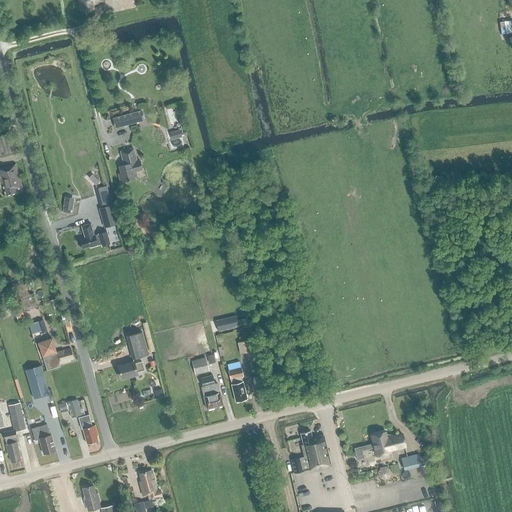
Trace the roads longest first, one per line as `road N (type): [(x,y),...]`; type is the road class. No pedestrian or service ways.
road 1 (unclassified): [(112,455),(0,52)]
road 2 (unclassified): [(112,455),(511,357)]
road 3 (track): [(220,146),(217,169),(280,416)]
